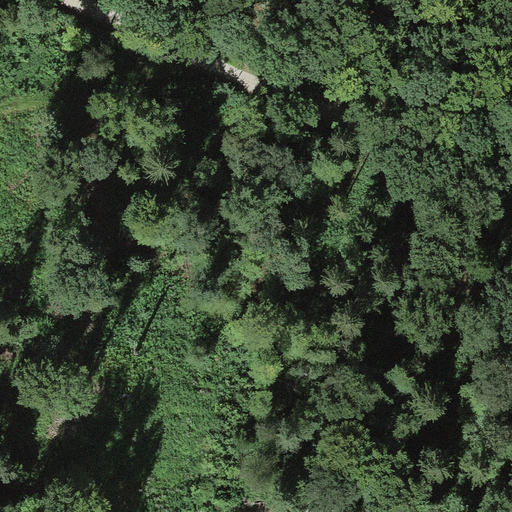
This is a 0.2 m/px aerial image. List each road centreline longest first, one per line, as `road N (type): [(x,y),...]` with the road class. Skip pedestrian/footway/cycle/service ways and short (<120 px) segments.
road 1 (track): [(73,0),(511,184)]
road 2 (track): [(223,68),(0,112)]
